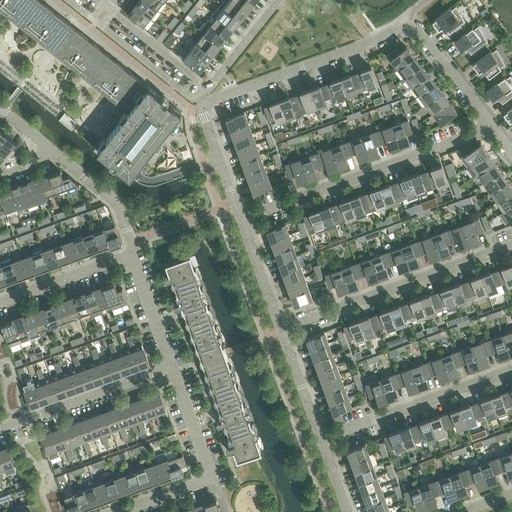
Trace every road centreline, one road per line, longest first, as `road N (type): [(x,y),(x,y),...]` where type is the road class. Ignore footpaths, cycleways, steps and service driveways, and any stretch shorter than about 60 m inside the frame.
road 1 (residential): [(239,218),(205,105),(408,26)]
road 2 (residential): [(239,218),(492,127)]
road 3 (residential): [(279,329),(511,245)]
road 4 (residential): [(119,511),(212,478),(170,367)]
road 5 (residential): [(321,439),(511,369)]
road 6 (residential): [(0,428),(170,367)]
road 7 (residential): [(66,0),(193,100),(203,87)]
road 8 (residential): [(0,301),(130,254)]
road 9 (residential): [(492,127),(408,26)]
road 10 (residential): [(130,254),(115,200),(58,154)]
road 11 (residential): [(203,87),(105,9)]
